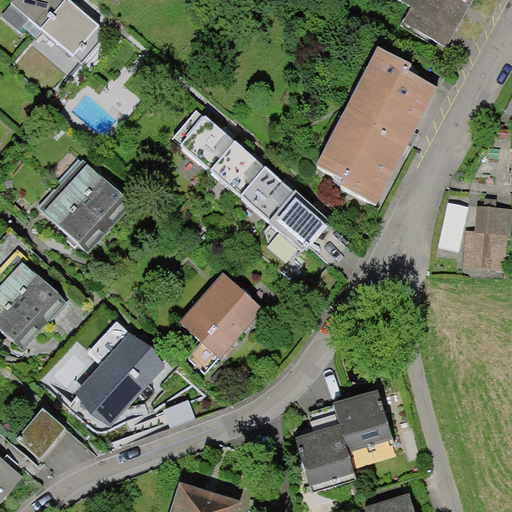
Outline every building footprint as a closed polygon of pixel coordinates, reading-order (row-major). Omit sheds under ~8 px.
[(14,0),(1,16),(20,32),(29,21),(81,65),(105,37),(61,0),(14,0)] [(477,0),(398,0),(398,1),(415,10),(407,25),(453,49),(477,0)] [(415,71),(382,54),(323,171),(351,185),(347,193),(379,209),(438,92),(411,78),(415,71)] [(329,226),(196,116),(172,145),(304,256),(329,226)] [(511,126),(497,126),(496,141),(510,141),(511,126)] [(123,204),(88,171),(45,216),(79,249),(123,204)] [(511,237),(511,210),(476,209),(475,236),(467,236),(465,272),(505,273),(507,238),(511,238),(511,237)] [(24,251),(8,236),(0,245),(0,334),(22,356),(71,306),(19,256),(24,251)] [(180,326),(219,361),(262,315),(223,279),(180,326)] [(117,332),(83,371),(95,382),(103,372),(134,398),(159,368),(117,332)] [(394,440),(379,393),(307,415),(313,436),(294,442),(310,493),(359,478),(352,453),(394,440)] [(66,434),(43,415),(18,445),(41,464),(66,434)] [(0,508),(24,480),(0,459),(0,508)] [(241,511),(244,506),(183,488),(175,511),(241,511)] [(417,511),(413,497),(368,510),(368,511),(417,511)]
